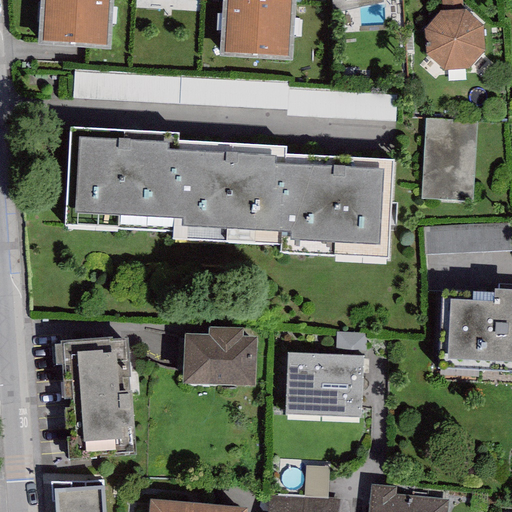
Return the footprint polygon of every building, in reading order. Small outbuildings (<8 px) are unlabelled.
[(123,0),(54,0),(52,53),(122,55),(123,0)] [(305,0),(235,0),(233,63),(303,66),(305,0)] [(474,16),(451,18),(432,36),(436,60),(455,77),(481,74),(495,56),(492,31),(474,16)] [(79,96),(133,97),(133,74),(80,73),(79,96)] [(429,120),(427,201),(478,202),(480,121),(429,120)] [(178,130),(69,123),(63,221),(171,226),(177,137),(178,130)] [(286,144),(177,137),(171,226),(171,234),(280,241),(285,151),(286,144)] [(393,156),(285,151),(280,241),(280,249),(388,255),(393,156)] [(511,300),(444,296),(439,372),(511,377),(511,300)] [(192,338),(191,389),(265,390),(266,339),(192,338)] [(128,342),(56,349),(67,463),(140,456),(128,342)] [(363,353),(286,351),(284,413),(361,415),(363,353)] [(310,464),(310,495),(335,495),(335,464),(310,464)] [(105,511),(104,482),(53,485),(54,511),(105,511)] [(378,489),(376,511),(454,511),(455,493),(378,489)] [(266,511),(301,511),(302,499),(267,496),(266,511)] [(336,511),(337,502),(302,499),(301,511),(336,511)]
